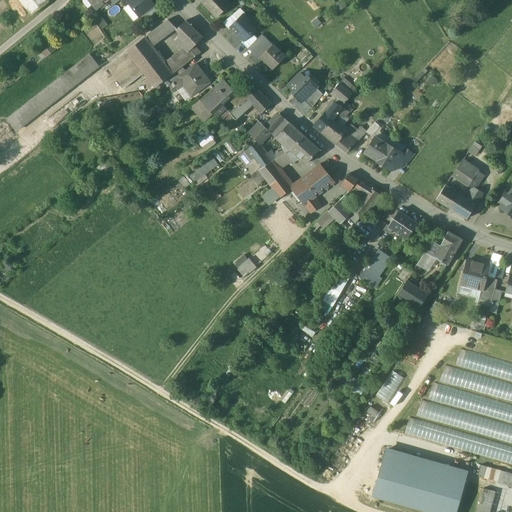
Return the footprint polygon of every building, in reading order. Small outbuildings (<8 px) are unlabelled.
[(47,0),(20,0),(33,15),(49,2),(47,0)] [(88,0),(96,10),(104,4),(103,2),(105,0),(88,0)] [(154,5),(149,0),(131,0),(128,2),(129,3),(140,16),(154,5)] [(224,0),(204,0),(203,2),(217,17),(229,6),(224,0)] [(232,15),(223,23),(229,30),(231,28),(231,27),(238,20),(232,15)] [(257,28),(244,15),(238,20),(231,27),(231,28),(244,40),(257,28)] [(169,19),(160,26),(163,29),(171,22),(169,19)] [(203,38),(186,21),(176,30),(180,34),(177,37),(188,49),(190,51),(194,46),(203,38)] [(160,26),(144,38),(150,46),(166,33),(163,29),(160,26)] [(272,45),(262,35),(257,39),(262,44),(268,50),(272,45)] [(144,38),(127,51),(144,73),(155,87),(164,81),(173,74),(164,63),(150,46),(144,38)] [(257,39),(248,48),(253,53),(262,44),(257,39)] [(262,44),(253,53),(260,59),(262,57),(261,57),(268,50),(262,44)] [(51,45),(42,52),(46,57),(56,50),(51,45)] [(268,50),(261,57),(262,57),(274,69),(286,57),(273,45),(272,45),(268,50)] [(190,51),(188,49),(180,55),(175,59),(181,68),(182,67),(200,53),(194,46),(190,51)] [(127,51),(107,67),(123,88),(144,73),(127,51)] [(90,54),(7,120),(16,132),(99,66),(90,54)] [(173,56),(164,63),(173,74),(181,68),(175,59),(173,56)] [(176,79),(173,82),(179,90),(184,85),(192,96),(210,83),(196,64),(186,72),(176,79)] [(181,68),(173,74),(176,79),(186,72),(182,67),(181,68)] [(301,71),(286,87),(301,101),(303,99),(314,87),(316,85),(301,71)] [(173,74),(164,81),(168,86),(170,84),(173,82),(176,79),(173,74)] [(230,74),(222,80),(226,85),(228,87),(235,80),(230,74)] [(222,80),(201,99),(206,104),(226,85),(222,80)] [(352,94),(339,84),(332,92),(341,100),(345,103),(352,94)] [(226,85),(206,104),(217,116),(225,109),(221,104),(227,98),(228,99),(234,93),(228,87),(226,85)] [(322,93),(314,87),(303,99),(312,107),(322,93)] [(271,104),(257,89),(250,95),(247,98),(252,104),(261,113),(271,104)] [(250,95),(245,90),(239,95),(244,101),(247,98),(250,95)] [(52,124),(86,103),(81,94),(47,115),(52,124)] [(238,95),(232,100),(237,106),(244,101),(239,95),(238,95)] [(237,106),(230,113),(235,119),(252,104),(247,98),(244,101),(237,106)] [(104,111),(113,109),(110,100),(101,102),(104,111)] [(335,102),(325,115),(324,114),(313,126),(321,133),(332,120),(338,112),(341,107),(337,104),(335,102)] [(346,109),(342,106),(341,107),(338,112),(342,117),(344,118),(349,112),(346,109)] [(225,109),(217,116),(216,119),(219,123),(225,117),(230,113),(225,109)] [(338,112),(332,120),(336,123),(342,117),(338,112)] [(235,119),(230,113),(225,117),(231,124),(235,119)] [(279,113),(269,123),(265,127),(260,122),(250,133),(261,143),(272,131),(284,118),(279,113)] [(284,118),(272,131),(277,136),(290,123),(284,118)] [(336,123),(332,120),(321,133),(336,145),(346,132),(347,132),(336,123)] [(380,126),(376,122),(367,131),(366,132),(372,135),(380,126)] [(297,130),(290,123),(277,136),(292,149),(304,136),(299,131),(297,129),(297,130)] [(361,126),(355,132),(361,138),(366,132),(367,131),(361,126)] [(346,132),(336,145),(346,153),(357,141),(351,136),(346,132)] [(361,138),(355,132),(351,136),(357,141),(361,138)] [(208,133),(198,140),(202,146),(213,139),(208,133)] [(319,150),(304,136),(292,149),(291,150),(306,164),(319,150)] [(374,137),(364,153),(377,161),(387,145),(374,137)] [(265,155),(256,143),(245,152),(259,170),(271,162),(265,155)] [(403,154),(387,145),(377,161),(393,171),(398,163),(403,154)] [(477,151),(472,147),(469,151),(474,155),(477,151)] [(283,148),(274,154),(277,158),(286,153),(283,148)] [(415,154),(406,148),(403,154),(398,163),(405,168),(415,154)] [(274,154),(271,151),(265,155),(271,162),(277,158),(274,154)] [(259,170),(245,152),(239,157),(252,174),(259,170)] [(277,158),(271,162),(277,170),(292,161),(286,153),(277,158)] [(199,184),(216,163),(206,155),(189,176),(199,184)] [(121,170),(112,159),(104,164),(114,176),(121,170)] [(484,175),(463,160),(452,176),(472,189),(473,187),(475,189),(484,175)] [(271,162),(259,170),(265,178),(280,198),(291,188),(292,188),(277,170),(271,162)] [(292,188),(291,188),(303,204),(304,204),(313,196),(333,182),(333,181),(320,166),(292,188)] [(259,170),(252,174),(258,183),(265,178),(259,170)] [(358,180),(350,175),(344,184),(351,189),(354,186),(358,180)] [(372,189),(358,180),(354,186),(357,188),(367,195),(372,189)] [(452,189),(445,185),(437,200),(450,208),(459,194),(452,189)] [(462,189),(455,185),(452,189),(459,194),(462,189)] [(475,189),(473,187),(472,189),(469,193),(470,193),(467,199),(476,205),(483,194),(475,189)] [(351,189),(351,190),(339,201),(343,205),(346,203),(347,204),(357,193),(354,191),(351,189)] [(382,196),(372,189),(367,195),(357,208),(363,212),(366,215),(382,196)] [(504,202),(500,208),(511,215),(511,190),(509,195),(506,193),(501,200),(504,202)] [(467,199),(459,194),(450,208),(467,219),(476,205),(467,199)] [(321,206),(313,196),(304,204),(311,213),(321,206)] [(343,205),(339,201),(329,211),(332,215),(341,223),(349,215),(351,213),(343,205)] [(363,212),(357,208),(354,212),(358,218),(359,218),(363,212)] [(329,211),(324,216),(327,220),(332,215),(329,211)] [(417,223),(399,211),(389,226),(393,229),(407,238),(417,223)] [(358,218),(354,212),(351,213),(349,215),(355,222),(358,218)] [(324,216),(317,222),(321,226),(327,220),(324,216)] [(393,229),(389,226),(388,225),(384,230),(390,234),(393,229)] [(448,232),(441,246),(433,241),(426,252),(439,259),(439,260),(448,264),(461,240),(448,232)] [(392,259),(379,250),(368,266),(380,274),(392,259)] [(243,253),(232,263),(237,268),(229,276),(236,284),(255,266),(243,253)] [(489,266),(468,260),(461,285),(482,290),(482,291),(486,276),(489,266)] [(380,274),(368,266),(360,277),(372,286),(380,274)] [(498,279),(486,276),(482,291),(482,290),(479,299),(492,302),(495,289),(498,279)] [(410,284),(406,282),(398,294),(420,308),(427,296),(420,291),(410,284)] [(502,291),(495,289),(492,302),(499,304),(502,291)] [(499,304),(492,302),(489,312),(497,314),(500,304),(499,304)] [(476,315),(474,323),(483,325),(485,317),(476,315)] [(511,364),(458,351),(454,366),(511,381),(511,364)] [(501,452),(511,454),(511,461),(508,464),(511,465),(511,384),(442,366),(438,383),(432,382),(427,400),(420,398),(415,417),(408,415),(403,434),(492,457),(501,452)] [(403,390),(398,387),(404,378),(392,371),(377,395),(393,406),(403,390)] [(373,417),(377,411),(369,405),(365,411),(373,417)] [(457,511),(470,470),(386,446),(372,494),(433,511),(457,511)] [(511,511),(511,472),(478,464),(475,476),(498,481),(495,495),(509,498),(509,497),(511,498),(511,511)] [(475,511),(477,511),(488,511),(494,491),(482,487),(475,511)]
